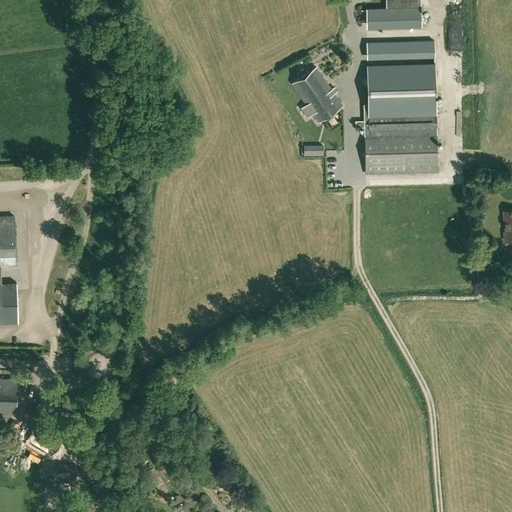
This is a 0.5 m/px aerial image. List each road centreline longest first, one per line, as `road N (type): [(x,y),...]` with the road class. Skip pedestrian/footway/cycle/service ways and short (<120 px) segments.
road 1 (unclassified): [(0,330),(35,329),(86,143),(87,63),(74,0)]
road 2 (track): [(354,182),(357,268),(428,396),(438,511)]
road 3 (track): [(35,329),(25,402),(63,418),(74,462),(132,511)]
